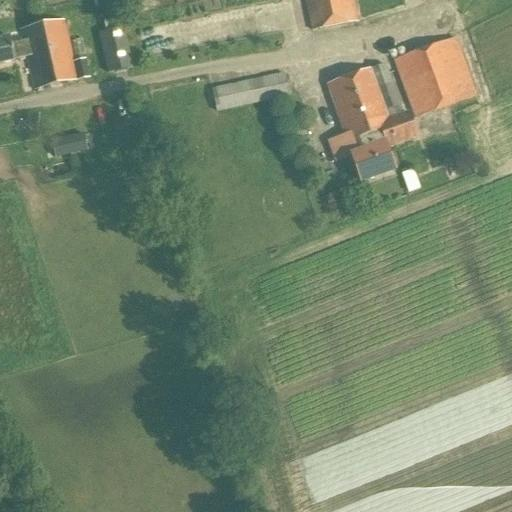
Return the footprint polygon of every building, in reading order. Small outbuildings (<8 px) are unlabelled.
[(305,0),(312,31),(357,22),(352,0),(305,0)] [(260,7),(145,31),(150,55),(265,31),(260,7)] [(73,63),(63,21),(21,31),(23,42),(11,45),(10,38),(0,40),(0,64),(15,62),(15,60),(27,58),(34,91),(89,78),(85,61),(73,63)] [(361,29),(363,43),(390,39),(388,25),(361,29)] [(108,74),(133,69),(124,29),(99,34),(108,74)] [(415,119),(476,98),(455,39),(394,61),(415,119)] [(370,70),(327,85),(338,118),(382,102),(386,113),(400,108),(385,66),(371,71),(370,70)] [(216,112),(289,96),(284,75),(212,91),(216,112)] [(382,102),(338,118),(348,144),(349,143),(353,155),(351,156),(360,184),(394,172),(386,148),(416,138),(408,114),(389,121),(382,102)] [(290,129),(293,145),(307,141),(304,126),(290,129)] [(83,135),(75,136),(79,153),(87,152),(83,135)] [(59,140),(51,141),(55,159),(63,157),(59,140)] [(352,205),(344,208),(341,213),(344,221),(357,217),(352,205)]
